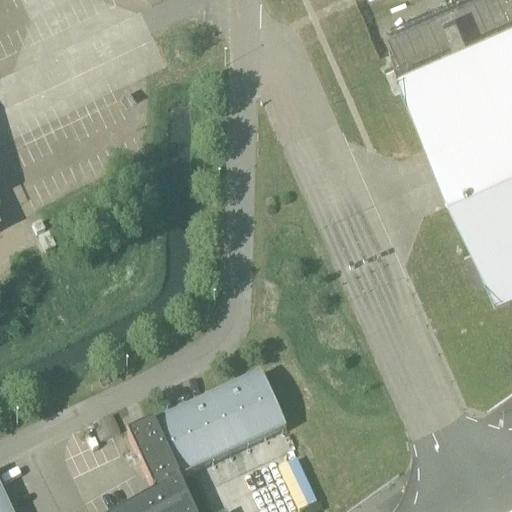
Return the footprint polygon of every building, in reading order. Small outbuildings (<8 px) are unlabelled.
[(395,63),(396,63),(407,89),(433,147),(457,203),(495,288),(511,280),(511,0),(456,0),(429,12),(389,30),(397,49),(390,52),(395,63)] [(40,224),(31,228),(35,237),(44,233),(40,224)] [(47,235),(37,240),(39,244),(43,254),(53,249),(49,239),(47,235)] [(262,378),(154,428),(181,486),(289,436),(262,378)] [(128,453),(120,437),(111,418),(91,428),(107,463),(128,453)] [(194,511),(181,486),(154,428),(129,441),(156,498),(131,511),(194,511)] [(10,511),(0,489),(0,511),(10,511)]
